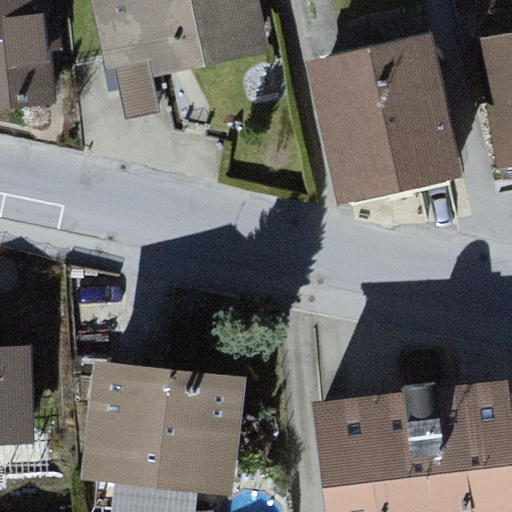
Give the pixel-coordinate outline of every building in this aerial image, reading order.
[(51,0),(0,0),(0,110),(60,106),(51,0)] [(93,0),(116,105),(269,73),(253,0),(93,0)] [(417,36),(311,65),(348,203),(454,175),(417,36)] [(511,40),(476,47),(502,187),(511,185),(511,40)] [(0,453),(41,453),(38,346),(0,346),(0,453)] [(246,381),(98,364),(84,486),(232,502),(246,381)] [(511,511),(511,404),(509,384),(332,406),(345,511),(511,511)]
